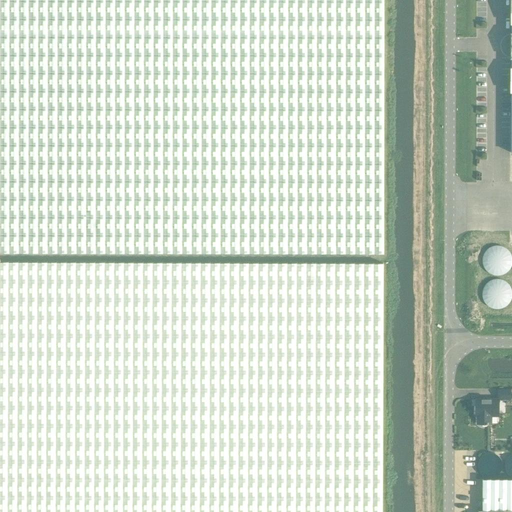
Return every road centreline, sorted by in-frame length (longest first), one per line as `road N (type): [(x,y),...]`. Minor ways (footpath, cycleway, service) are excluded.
road 1 (unclassified): [(451,0),(449,344)]
road 2 (unclassified): [(449,344),(448,511)]
